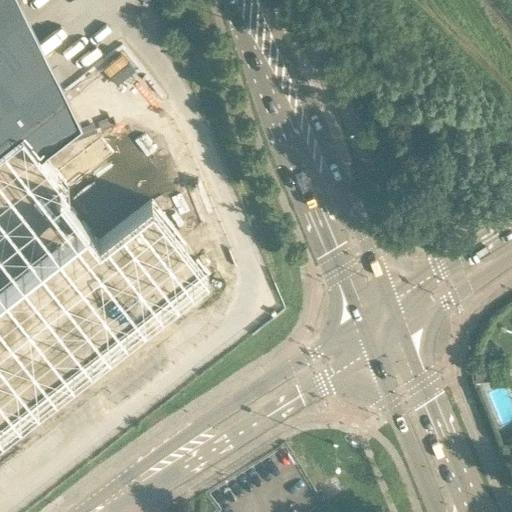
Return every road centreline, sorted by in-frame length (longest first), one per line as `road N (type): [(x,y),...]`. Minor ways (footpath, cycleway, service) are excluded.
road 1 (secondary): [(229,0),(367,338)]
road 2 (secondary): [(395,320),(261,0)]
road 3 (unclassified): [(108,511),(367,338)]
road 4 (secondary): [(474,511),(395,320)]
road 5 (secondary): [(367,338),(439,511)]
road 6 (tertiary): [(395,320),(511,245)]
